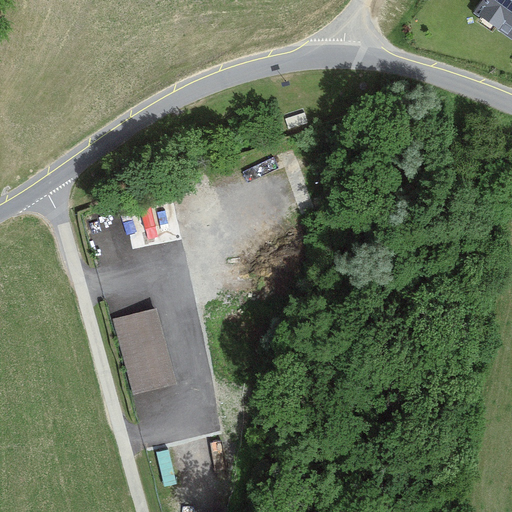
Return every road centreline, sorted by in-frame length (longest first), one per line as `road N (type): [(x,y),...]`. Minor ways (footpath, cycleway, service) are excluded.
road 1 (unclassified): [(53,186),(178,93),(266,61),(344,57),(511,101)]
road 2 (unclassified): [(145,511),(53,186)]
